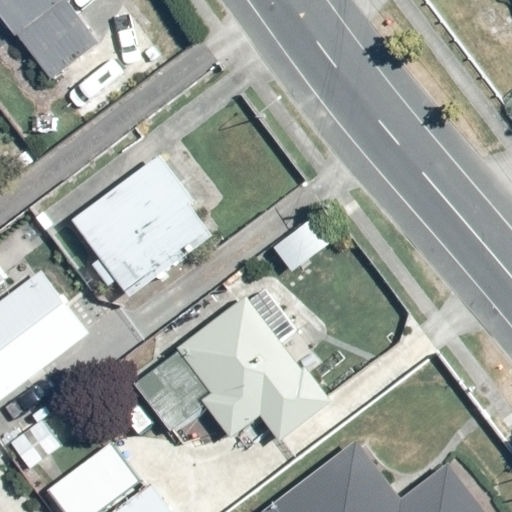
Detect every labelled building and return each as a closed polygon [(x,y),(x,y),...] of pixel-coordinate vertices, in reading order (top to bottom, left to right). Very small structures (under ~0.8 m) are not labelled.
[(0,0),(0,7),(55,79),(107,40),(76,0),(0,0)] [(222,233),(167,153),(79,213),(134,293),(222,233)] [(358,260),(340,230),(300,254),(318,284),(358,260)] [(0,257),(0,287),(14,277),(0,257)] [(0,402),(94,330),(46,267),(0,302),(0,402)] [(212,401),(237,434),(266,412),(287,440),(338,401),(250,288),(171,349),(134,377),(175,430),(212,401)] [(69,441),(42,409),(6,440),(33,472),(69,441)] [(474,511),(399,410),(271,506),(275,511),(474,511)] [(173,511),(118,434),(53,481),(75,511),(173,511)]
